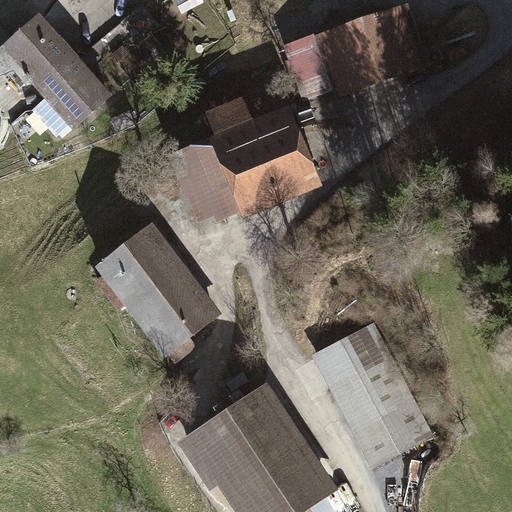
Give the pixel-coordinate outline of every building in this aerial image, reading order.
[(203,0),(174,0),(182,13),(204,1),(203,0)] [(139,43),(160,25),(142,4),(121,21),(139,43)] [(403,4),(283,45),(301,96),(335,84),(339,97),(425,68),(403,4)] [(72,128),(111,93),(64,40),(38,11),(0,44),(0,73),(0,74),(11,65),(26,82),(29,80),(45,97),(33,108),(57,136),(69,125),(72,128)] [(110,54),(117,63),(130,53),(125,47),(123,44),(110,54)] [(215,135),(169,154),(198,227),(241,210),(242,214),(320,183),(289,106),(254,120),(244,95),(205,110),(215,135)] [(130,110),(110,118),(116,131),(135,123),(130,110)] [(126,305),(133,313),(189,270),(184,265),(151,222),(95,265),(102,273),(95,279),(104,290),(119,310),(126,305)] [(222,313),(189,270),(133,313),(173,365),(190,351),(197,346),(190,337),(222,313)] [(313,355),(372,468),(433,436),(374,323),(313,355)] [(336,511),(325,496),(337,488),(265,383),(179,441),(210,488),(217,483),(236,511),(336,511)]
